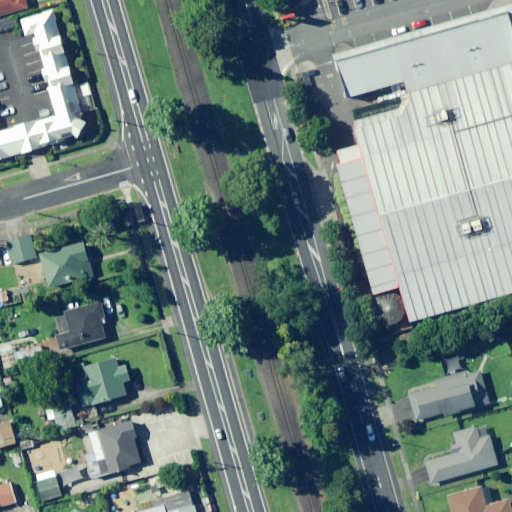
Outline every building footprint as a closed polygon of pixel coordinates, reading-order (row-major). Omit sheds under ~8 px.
[(0,0),(0,16),(30,9),(27,0),(0,0)] [(0,126),(0,160),(96,131),(59,14),(28,24),(58,119),(3,136),(0,126)] [(378,159),(344,168),(378,292),(407,284),(418,323),(511,297),(511,21),(352,66),(378,159)] [(30,261),(24,239),(8,243),(14,265),(30,261)] [(95,277),(87,243),(41,254),(49,288),(95,277)] [(107,317),(103,303),(66,313),(71,332),(57,336),(61,351),(107,338),(101,318),(107,317)] [(16,367),(12,346),(1,347),(5,369),(16,367)] [(131,395),(122,358),(74,371),(84,407),(131,395)] [(480,369),(404,388),(412,423),(488,404),(480,369)] [(76,424),(72,404),(47,410),(49,421),(57,419),(59,428),(76,424)] [(135,419),(99,429),(89,432),(95,454),(87,456),(94,479),(131,469),(131,467),(147,462),(135,419)] [(0,448),(19,443),(13,422),(0,425),(0,448)] [(489,437),(486,425),(455,434),(458,444),(452,446),(454,454),(425,463),(431,484),(497,465),(489,437)] [(64,498),(57,476),(37,482),(44,504),(64,498)] [(0,508),(17,503),(11,484),(0,486),(0,508)] [(485,505),(480,487),(446,497),(450,511),(511,511),(508,498),(485,505)]
